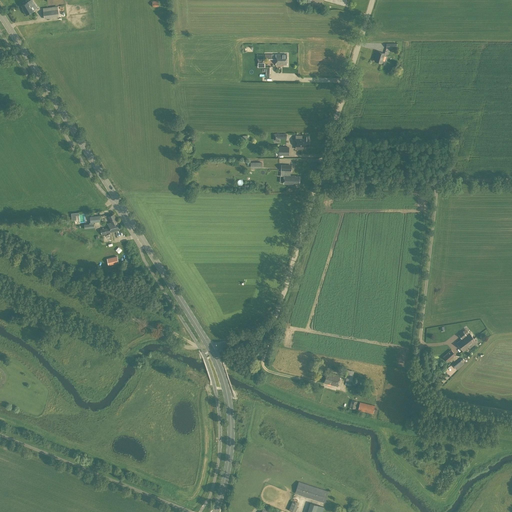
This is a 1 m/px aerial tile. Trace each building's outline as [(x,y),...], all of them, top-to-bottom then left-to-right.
[(27,2),(22,5),(24,9),(23,10),(26,14),(33,10),(27,2)] [(58,9),(43,11),(44,19),(59,17),(58,9)] [(385,53),(377,51),(374,61),(382,63),(385,53)] [(287,55),(276,55),(276,54),(265,54),(265,59),(276,59),(276,64),(287,64),(287,55)] [(304,139),(302,139),(302,135),(295,135),(295,138),(296,138),(296,146),(295,149),(303,149),(303,146),(308,146),(308,136),(304,135),(304,139)] [(289,155),(289,147),(278,146),(278,147),(276,147),(276,154),(278,155),(289,155)] [(408,156),(408,147),(395,147),(395,156),(408,156)] [(299,176),(290,176),(290,171),(291,171),(291,165),(281,164),(281,171),(284,171),(284,175),(283,184),(292,184),(292,183),(299,184),(299,176)] [(114,214),(108,216),(111,222),(107,223),(108,227),(100,229),(102,236),(110,234),(110,232),(120,230),(117,221),(114,214)] [(100,215),(90,216),(90,223),(89,223),(89,224),(84,224),(84,229),(94,228),(94,224),(95,223),(95,222),(100,222),(100,215)] [(108,265),(119,263),(117,256),(107,259),(108,265)] [(458,334),(462,339),(457,342),(461,348),(465,344),(464,342),(467,340),(468,341),(469,341),(470,342),(470,341),(473,338),(469,333),(466,335),(463,331),(458,334)] [(465,344),(461,348),(463,351),(469,347),(470,348),(477,343),(473,338),(470,341),(470,342),(469,341),(468,341),(467,340),(464,342),(465,344)] [(443,357),(447,361),(455,355),(451,350),(443,357)] [(455,367),(462,362),(459,358),(452,363),(455,367)] [(351,370),(346,369),(345,373),(342,373),(341,376),(343,377),(343,379),(351,381),(352,375),(350,375),(350,374),(353,375),(354,371),(351,370)] [(324,383),(337,386),(340,376),(327,372),(324,383)] [(358,410),(373,414),(374,405),(360,402),(358,410)] [(325,503),(328,491),(298,481),(295,493),(325,503)] [(292,501),(288,510),(293,511),(294,511),(297,504),(292,501)] [(310,503),(306,511),(322,511),(324,507),(310,503)]
